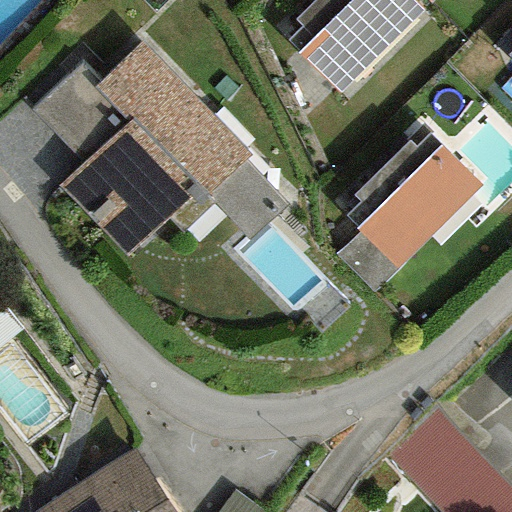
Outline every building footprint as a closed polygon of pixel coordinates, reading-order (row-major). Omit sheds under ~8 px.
[(425,10),(415,0),(314,0),(294,19),(301,27),(287,41),(339,94),(425,10)] [(249,157),(140,41),(96,82),(92,86),(126,122),(80,165),(58,186),(126,258),(169,218),(182,232),(212,204),(248,242),(285,207),(243,162),(249,157)] [(96,82),(80,65),(30,111),(80,165),(126,122),(92,86),(96,82)] [(480,186),(428,134),(414,147),(408,141),(352,196),(358,202),(344,216),(358,231),(335,254),(372,292),(480,186)] [(450,511),(501,511),(511,501),(511,471),(439,398),(387,449),(450,511)] [(173,511),(134,449),(32,511),(173,511)] [(260,511),(233,491),(217,511),(260,511)]
